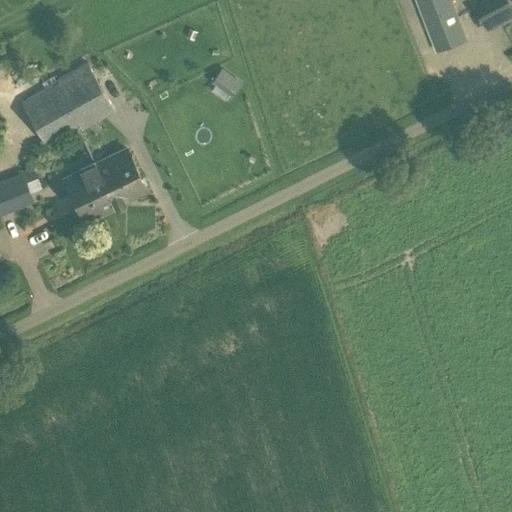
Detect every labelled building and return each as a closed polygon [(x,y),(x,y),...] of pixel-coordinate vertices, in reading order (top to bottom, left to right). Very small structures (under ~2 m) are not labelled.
[(416,0),(436,52),(468,39),(453,0),(416,0)] [(511,19),(511,3),(510,0),(484,0),(500,26),(511,19)] [(81,128),(115,109),(87,63),(55,80),(56,82),(22,102),(46,144),(79,125),(81,128)] [(85,220),(147,190),(126,147),(64,177),(85,220)] [(0,211),(30,199),(20,173),(0,181),(0,211)]
